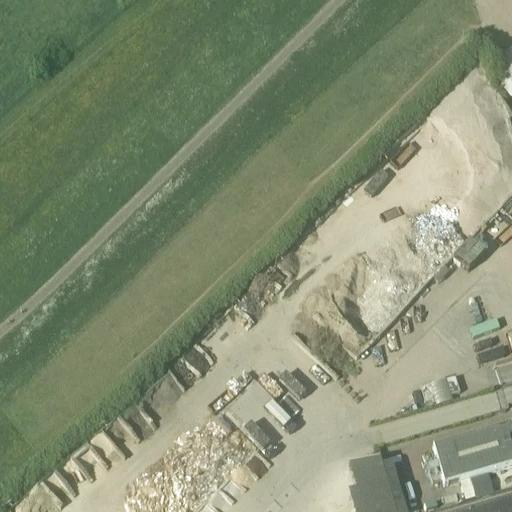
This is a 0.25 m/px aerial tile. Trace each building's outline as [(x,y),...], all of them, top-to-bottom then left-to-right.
[(511,52),(494,60),(511,99),(511,98),(511,52)] [(437,407),(453,403),(448,383),(432,388),(437,407)] [(510,429),(432,451),(443,489),(511,469),(511,434),(511,435),(510,429)] [(391,511),(376,461),(344,470),(351,493),(345,495),(349,511),(391,511)] [(488,478),(470,483),(475,502),(493,497),(488,478)] [(511,511),(511,500),(472,511),(511,511)]
